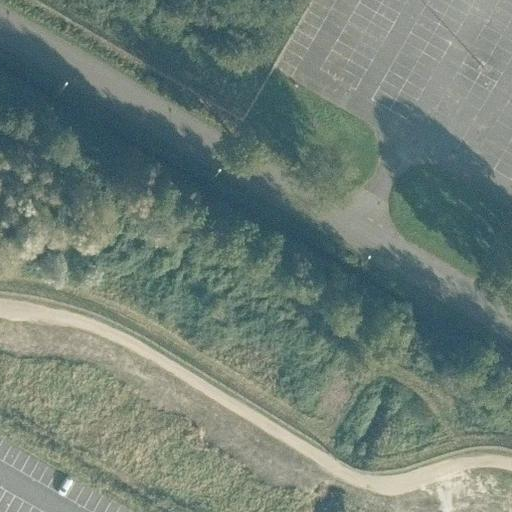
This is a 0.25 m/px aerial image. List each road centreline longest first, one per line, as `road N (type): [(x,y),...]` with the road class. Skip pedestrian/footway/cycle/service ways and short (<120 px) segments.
road 1 (residential): [(511,324),(0,26)]
road 2 (track): [(0,304),(125,338),(370,486),(399,488),(466,463),(511,467)]
